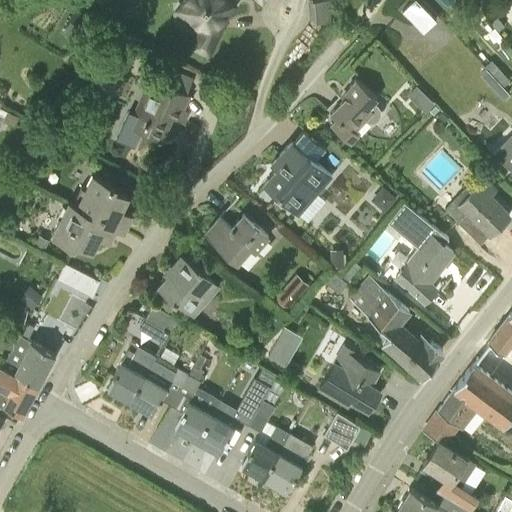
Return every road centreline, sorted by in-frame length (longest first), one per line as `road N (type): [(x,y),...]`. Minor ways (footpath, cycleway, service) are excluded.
road 1 (residential): [(45,401),(173,211),(380,0)]
road 2 (residential): [(349,511),(418,401),(511,285)]
road 3 (residential): [(234,511),(45,401)]
